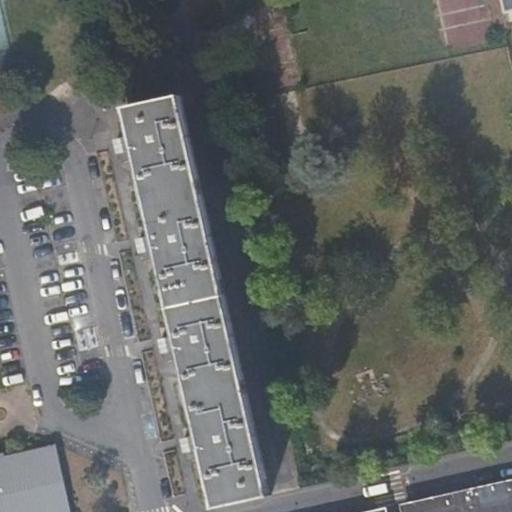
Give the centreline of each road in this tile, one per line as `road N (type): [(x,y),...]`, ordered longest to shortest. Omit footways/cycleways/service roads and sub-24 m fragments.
road 1 (residential): [(139,421),(75,430),(45,404),(1,173),(8,156),(40,138),(77,150)]
road 2 (residential): [(77,150),(139,421)]
road 3 (residential): [(511,458),(272,511)]
